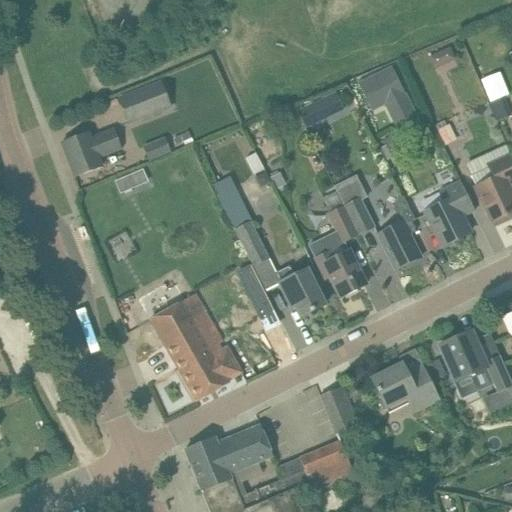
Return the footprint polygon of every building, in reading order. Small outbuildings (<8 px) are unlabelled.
[(434,69),(456,59),(450,48),(429,58),(434,69)] [(359,82),(372,111),(406,96),(392,67),(359,82)] [(500,70),(480,78),(490,101),(509,94),(500,70)] [(161,84),(119,100),(128,123),(171,107),(161,84)] [(306,128),(344,110),(335,93),(297,111),(306,128)] [(504,98),(490,104),(497,122),(511,116),(504,98)] [(447,125),(445,121),(432,127),(440,143),(443,142),(445,146),(457,140),(450,125),(447,126),(447,125)] [(90,133),(61,144),(74,177),(102,166),(99,158),(121,150),(114,131),(93,140),(90,133)] [(172,138),(176,145),(191,139),(188,132),(172,138)] [(148,159),(169,151),(164,137),(143,144),(148,159)] [(396,139),(381,148),(388,161),(398,155),(394,148),(400,145),(396,139)] [(505,146),(466,164),(476,187),(475,188),(481,200),(483,199),(493,223),(511,213),(511,193),(508,184),(511,181),(511,160),(509,155),(505,146)] [(245,158),(253,174),(263,169),(255,153),(245,158)] [(270,178),(276,189),(285,185),(279,174),(270,178)] [(255,181),(260,191),(270,185),(265,175),(255,181)] [(115,181),(120,193),(133,188),(128,176),(115,181)] [(374,228),(360,199),(365,196),(355,176),(334,187),(344,207),(358,236),(374,228)] [(425,212),(442,247),(470,233),(462,217),(475,211),(460,182),(440,192),(445,202),(425,212)] [(377,235),(395,271),(422,258),(410,234),(416,232),(412,222),(415,220),(403,197),(400,198),(397,201),(395,203),(394,205),(394,208),(394,212),(400,224),(377,235)] [(330,214),(344,207),(340,199),(325,206),(330,214)] [(269,258),(240,200),(224,208),(253,267),(265,291),(280,283),(275,273),(276,273),(269,258)] [(341,244),(358,236),(344,207),(330,214),(327,215),(341,244)] [(341,298),(366,285),(349,251),(332,260),(329,252),(316,259),(326,279),(330,277),(341,298)] [(296,307),(301,317),(325,306),(307,270),(294,276),(289,266),(276,273),(275,273),(280,283),(292,309),(296,307)] [(255,312),(270,305),(259,284),(245,291),(255,312)] [(196,294),(150,320),(197,402),(229,383),(228,381),(241,373),(226,346),(222,348),(219,344),(222,342),(196,294)] [(472,332),(439,346),(455,383),(471,376),(478,391),(494,384),(498,393),(511,386),(511,384),(503,364),(500,356),(485,363),(472,332)] [(402,364),(372,380),(386,409),(406,399),(413,413),(439,400),(424,370),(423,371),(424,372),(410,379),(402,364)] [(511,386),(498,393),(504,407),(511,403),(511,386)] [(342,387),(320,396),(336,435),(358,426),(342,387)] [(300,511),(296,501),(316,493),(313,487),(338,477),(354,471),(341,441),(300,458),(275,468),(281,481),(282,485),(270,490),(269,486),(240,497),(235,485),(241,482),(237,472),(273,457),(261,428),(260,426),(217,443),(215,438),(186,450),(185,450),(202,494),(203,494),(210,511),(300,511)]
